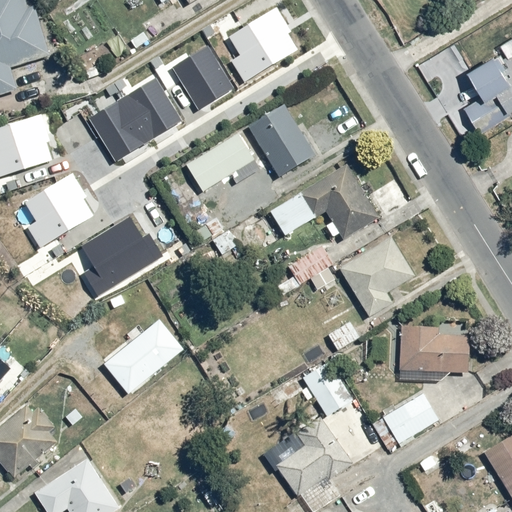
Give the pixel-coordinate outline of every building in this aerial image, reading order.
[(53,56),(36,0),(0,0),(0,96),(18,91),(12,69),(53,56)] [(203,55),(219,81),(191,98),(210,130),(238,114),(234,106),(272,84),(241,32),(203,55)] [(485,95),(467,107),(481,129),(511,110),(511,54),(501,62),(496,54),(469,70),(485,95)] [(169,107),(156,85),(121,106),(155,162),(206,131),(185,97),(169,107)] [(282,103),(260,116),(270,131),(256,140),(278,176),(314,154),(282,103)] [(91,108),(60,119),(61,122),(50,126),(71,187),(114,172),(91,108)] [(255,157),(239,131),(184,164),(200,190),(255,157)] [(348,163),(301,191),(318,218),(328,212),(345,239),(381,218),(348,163)] [(393,237),(342,268),(371,317),(395,303),(389,294),(417,277),(393,237)] [(333,263),(320,243),(287,264),(294,276),(277,286),(282,294),(333,263)] [(349,317),(324,332),(335,351),(360,336),(349,317)] [(162,319),(106,364),(130,394),(186,349),(162,319)] [(440,328),(405,326),(403,369),(469,372),(470,336),(440,335),(440,328)] [(325,414),(364,392),(341,353),(302,375),(325,414)] [(0,361),(0,378),(8,368),(0,361)] [(441,417),(424,390),(381,416),(397,443),(441,417)] [(28,406),(0,429),(0,459),(15,478),(31,465),(34,469),(41,463),(38,460),(60,443),(51,432),(57,428),(40,408),(34,413),(28,406)] [(306,446),(278,466),(300,497),(329,477),(332,481),(356,464),(322,417),(298,434),(306,446)] [(511,437),(486,453),(511,494),(511,437)] [(89,458),(37,493),(49,511),(62,511),(69,508),(71,511),(115,511),(122,508),(89,458)] [(505,511),(499,502),(482,511),(505,511)]
